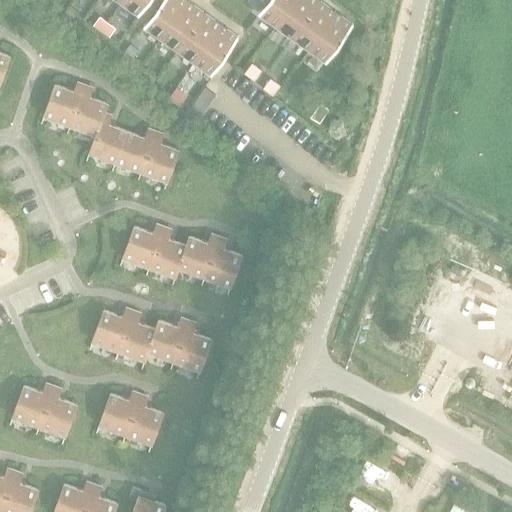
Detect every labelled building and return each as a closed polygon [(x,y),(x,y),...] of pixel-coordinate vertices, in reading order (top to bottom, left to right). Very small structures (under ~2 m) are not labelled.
[(147,0),(122,0),(121,3),(137,15),(147,0)] [(158,37),(185,0),(160,0),(142,26),(158,37)] [(176,50),(203,12),(187,0),(185,0),(158,37),(176,50)] [(274,25),(292,0),(265,0),(257,13),(274,25)] [(291,37),(317,0),(292,0),(274,25),(291,37)] [(308,50),(336,12),(319,0),(317,0),(291,37),(308,50)] [(193,62),(220,24),(203,12),(176,50),(193,62)] [(352,24),(336,12),(308,50),(325,62),(352,24)] [(238,36),(220,24),(193,62),(210,75),(238,36)] [(0,79),(9,56),(0,52),(0,79)] [(250,62),(243,72),(253,80),(260,70),(250,62)] [(269,78),(262,88),(272,95),(279,85),(269,78)] [(69,125),(84,84),(76,81),(73,91),(54,84),(42,115),(69,125)] [(103,111),(104,112),(107,103),(88,96),(91,87),(84,84),(69,125),(94,134),(95,134),(103,111)] [(185,113),(195,120),(214,94),(204,87),(185,113)] [(185,95),(175,88),(168,97),(177,105),(185,95)] [(110,114),(104,112),(103,111),(95,134),(94,134),(87,152),(114,162),(125,130),(107,124),(110,114)] [(140,171),(154,130),(147,128),(144,137),(125,130),(114,162),(140,171)] [(154,130),(140,171),(166,181),(178,149),(159,142),(162,133),(154,130)] [(148,267),(163,226),(155,223),(152,233),(133,226),(121,257),(148,267)] [(185,245),(185,244),(167,238),(170,229),(163,226),(148,267),(174,276),(178,267),(177,267),(185,245)] [(203,276),(218,236),(210,233),(207,242),(188,235),(185,244),(185,245),(177,267),(178,267),(203,276)] [(218,236),(203,276),(229,286),(241,255),(222,248),(225,238),(218,236)] [(117,350),(132,310),(125,307),(121,316),(102,309),(91,341),(117,350)] [(155,329),(154,328),(136,322),(139,312),(132,310),(117,350),(144,360),(147,351),(155,329)] [(172,360),(187,320),(180,317),(176,326),(157,319),(154,328),(155,329),(147,351),(172,360)] [(187,320),(172,360),(199,370),(210,339),(191,332),(195,322),(187,320)] [(38,426),(52,385),(45,382),(42,392),(23,385),(11,416),(38,426)] [(52,385),(38,426),(64,435),(76,404),(56,397),(60,388),(52,385)] [(124,434),(139,393),(132,390),(128,400),(109,393),(98,424),(124,434)] [(139,393),(124,434),(151,443),(162,412),(143,405),(146,396),(139,393)] [(0,507),(14,470),(6,467),(3,477),(0,475),(0,507)] [(14,470),(0,507),(0,511),(2,511),(28,511),(37,489),(18,482),(21,473),(14,470)] [(82,511),(93,484),(85,481),(82,490),(63,483),(52,511),(82,511)] [(93,484),(82,511),(112,511),(116,503),(97,496),(100,486),(93,484)] [(131,511),(161,511),(165,505),(138,495),(140,489),(132,486),(127,497),(135,500),(131,511)]
